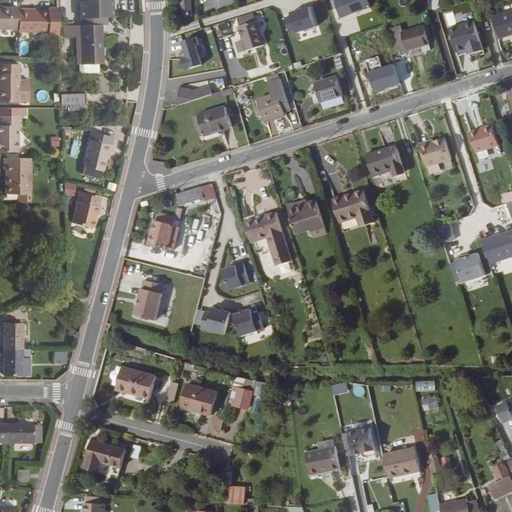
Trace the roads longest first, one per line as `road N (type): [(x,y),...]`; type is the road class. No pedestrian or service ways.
road 1 (residential): [(131,182),(164,183),(511,72)]
road 2 (tertiary): [(75,392),(131,182)]
road 3 (tertiary): [(131,182),(150,104),(156,0)]
road 4 (residential): [(70,410),(219,452)]
